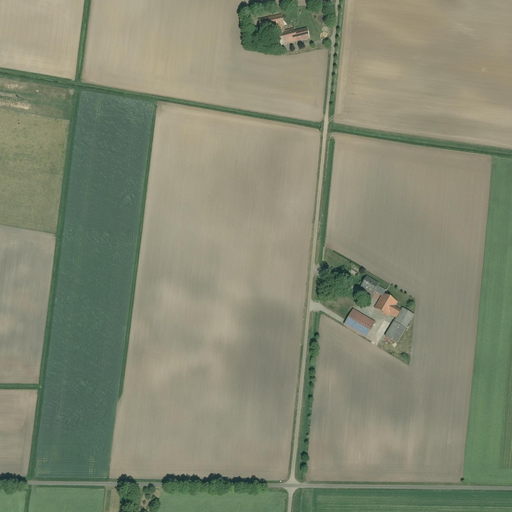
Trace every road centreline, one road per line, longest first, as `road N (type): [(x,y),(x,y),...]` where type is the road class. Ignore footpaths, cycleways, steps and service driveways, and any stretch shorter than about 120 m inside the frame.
road 1 (unclassified): [(293,486),(344,0)]
road 2 (unclassified): [(0,482),(293,486)]
road 3 (unclassified): [(293,486),(511,488)]
